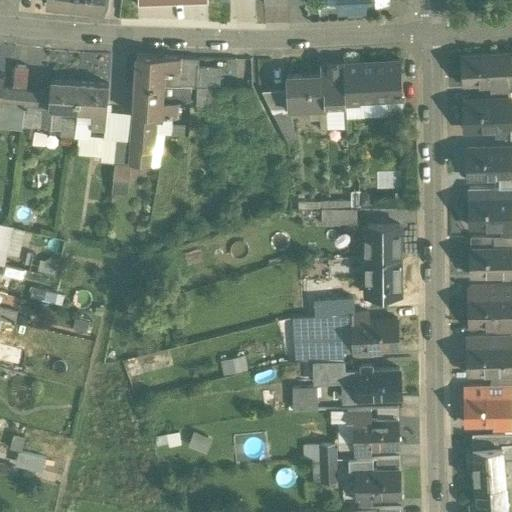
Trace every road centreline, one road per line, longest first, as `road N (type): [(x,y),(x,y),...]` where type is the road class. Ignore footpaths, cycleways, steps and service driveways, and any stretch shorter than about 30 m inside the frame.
road 1 (residential): [(430,33),(440,511)]
road 2 (residential): [(430,33),(242,38),(0,25)]
